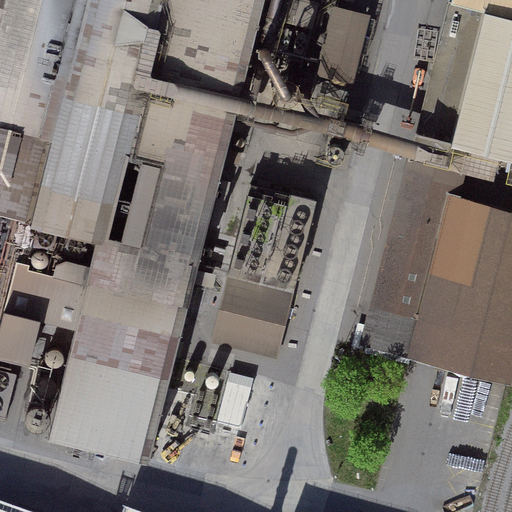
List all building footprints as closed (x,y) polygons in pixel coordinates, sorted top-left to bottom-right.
[(243,77),(262,0),(0,0),(0,209),(16,213),(4,258),(16,261),(0,320),(0,355),(19,361),(27,363),(38,319),(74,328),(48,434),(148,459),(237,101),(250,104),(256,80),(243,77)] [(286,0),(281,21),(308,28),(314,6),(330,10),(332,0),(286,0)] [(511,0),(449,0),(410,160),(444,169),(450,145),(511,160),(511,0)] [(317,74),(350,82),(366,16),(339,10),(335,24),(330,22),(317,74)] [(279,28),(271,62),(298,69),(307,35),(279,28)] [(361,347),(410,360),(453,191),(457,176),(440,172),(438,181),(405,173),(361,347)] [(511,206),(453,191),(410,360),(508,385),(511,367),(511,206)] [(309,206),(248,192),(229,270),(290,285),(309,206)] [(291,295),(226,279),(211,342),(275,357),(291,295)] [(0,422),(4,423),(19,361),(0,355),(0,422)]
